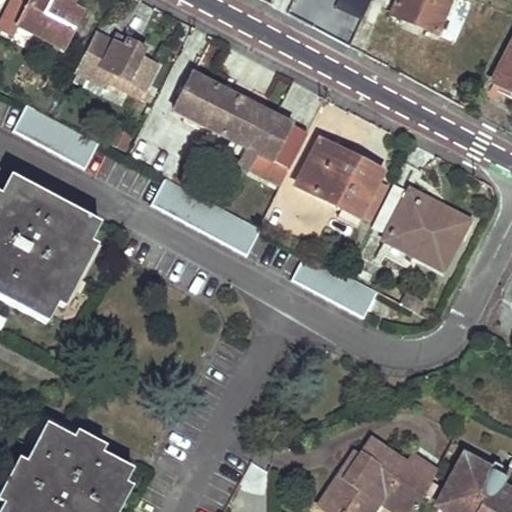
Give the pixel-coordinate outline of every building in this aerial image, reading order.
[(11,0),(2,19),(61,51),(81,13),(70,8),(73,0),(11,0)] [(398,0),(391,15),(437,37),(454,0),(398,0)] [(74,73),(103,88),(106,82),(110,75),(143,92),(155,68),(139,59),(143,51),(126,42),(122,50),(113,45),(94,35),(74,73)] [(126,42),(117,37),(113,45),(122,50),(126,42)] [(511,49),(495,82),(511,90),(511,92),(510,96),(511,96),(511,49)] [(143,92),(110,75),(106,82),(139,100),(143,92)] [(191,77),(184,75),(171,103),(176,106),(191,77)] [(247,170),(269,182),(278,165),(292,164),(306,135),(255,108),(192,76),(191,77),(176,106),(167,123),(179,130),(185,118),(255,154),(247,170)] [(0,82),(0,92),(25,106),(27,107),(31,99),(0,82)] [(463,96),(459,106),(464,108),(468,98),(463,96)] [(168,105),(156,99),(151,107),(164,114),(168,105)] [(25,106),(11,133),(84,171),(97,145),(27,107),(25,106)] [(255,154),(185,118),(179,130),(214,148),(211,152),(247,170),(255,154)] [(123,151),(130,138),(114,130),(107,143),(123,151)] [(317,146),(295,188),(341,212),(355,220),(377,178),(354,166),(317,146)] [(0,302),(45,326),(55,307),(65,287),(59,284),(66,273),(72,262),(77,265),(88,244),(98,226),(49,200),(7,178),(0,190),(0,302)] [(150,206),(246,257),(260,231),(164,180),(150,206)] [(262,197),(232,181),(221,202),(251,219),(262,197)] [(292,187),(282,181),(276,193),(286,198),(292,187)] [(409,193),(394,185),(389,194),(404,202),(409,193)] [(383,241),(443,272),(465,230),(429,212),(433,206),(409,193),(404,202),(389,194),(375,221),(390,229),(385,237),(383,241)] [(469,224),(433,206),(429,212),(465,230),(469,224)] [(355,220),(341,212),(337,219),(351,227),(355,220)] [(390,229),(375,221),(370,229),(385,237),(390,229)] [(95,248),(88,244),(77,265),(72,262),(66,273),(78,279),(95,248)] [(290,281),(362,320),(376,293),(305,255),(290,281)] [(78,279),(66,273),(59,284),(65,287),(55,307),(62,310),(78,279)] [(109,511),(124,484),(131,471),(100,454),(71,438),(44,424),(24,463),(16,478),(1,506),(0,507),(0,511),(109,511)] [(105,447),(76,432),(71,438),(100,454),(105,447)] [(385,491),(414,510),(434,472),(408,454),(402,463),(370,441),(359,455),(343,479),(337,475),(320,499),(342,511),(341,511),(370,511),(377,502),(385,491)] [(359,455),(354,451),(337,475),(343,479),(359,455)] [(511,511),(511,495),(499,488),(496,494),(480,485),(488,471),(461,456),(433,508),(441,511),(511,511)] [(24,463),(17,459),(9,474),(16,478),(24,463)] [(504,479),(488,471),(480,485),(496,494),(499,488),(504,479)] [(16,478),(9,474),(0,489),(0,505),(1,506),(16,478)] [(118,511),(131,488),(124,484),(109,511),(118,511)] [(412,511),(414,510),(385,491),(377,502),(393,511),(412,511)] [(341,511),(342,511),(320,499),(314,508),(319,511),(341,511)]
